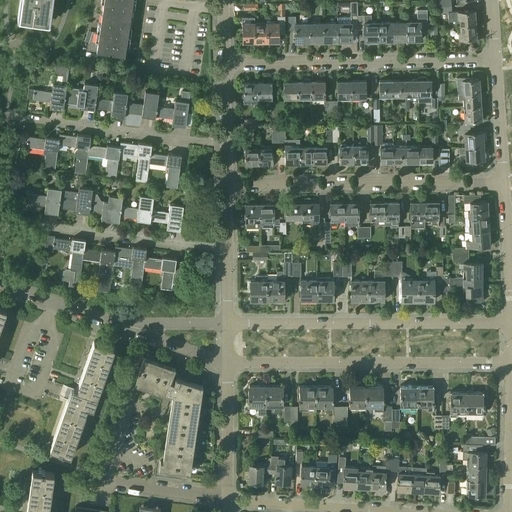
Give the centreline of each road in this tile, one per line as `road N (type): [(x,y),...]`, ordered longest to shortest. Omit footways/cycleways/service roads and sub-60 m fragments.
road 1 (residential): [(511,323),(226,325)]
road 2 (residential): [(227,362),(511,365)]
road 3 (residential): [(503,184),(230,186)]
road 4 (residential): [(495,62),(225,66)]
road 5 (residential): [(225,143),(22,118)]
road 6 (residential): [(228,245),(46,227)]
road 7 (residential): [(375,511),(225,500)]
road 8 (residential): [(509,511),(511,365)]
road 9 (residential): [(503,184),(511,323)]
road 10 (residential): [(225,500),(227,362)]
road 11 (residential): [(495,62),(503,184)]
road 12 (residential): [(225,500),(105,483)]
